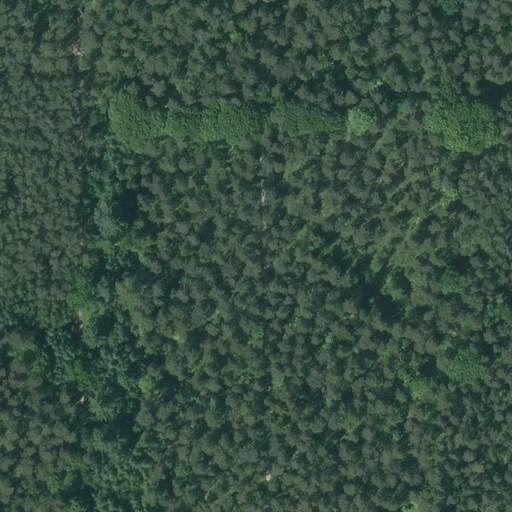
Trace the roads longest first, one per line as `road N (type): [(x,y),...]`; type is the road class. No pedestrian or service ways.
road 1 (track): [(80,511),(76,75)]
road 2 (track): [(451,102),(458,511)]
road 3 (track): [(77,111),(450,109)]
